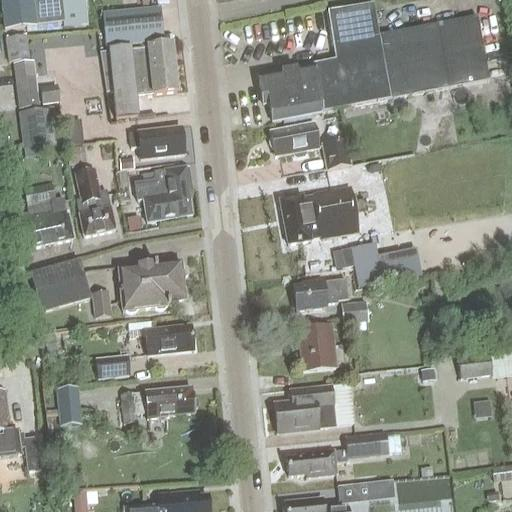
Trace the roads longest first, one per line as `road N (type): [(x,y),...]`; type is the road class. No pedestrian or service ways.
road 1 (tertiary): [(252,511),(221,227)]
road 2 (tertiary): [(221,227),(195,0)]
road 3 (residential): [(221,227),(14,265)]
road 4 (unclassified): [(14,265),(0,139)]
